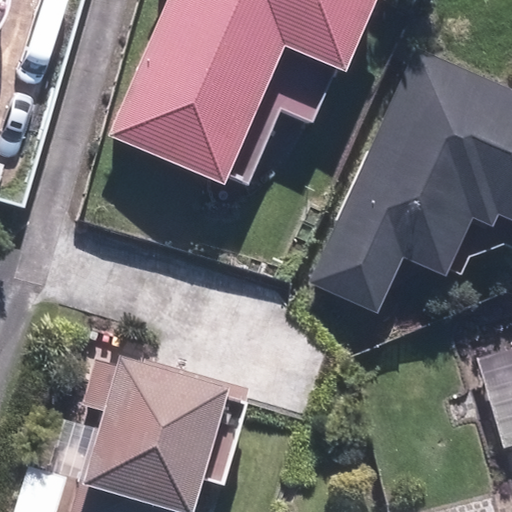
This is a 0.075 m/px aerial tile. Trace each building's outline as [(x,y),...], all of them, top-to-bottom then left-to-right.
[(0,0),(0,25),(2,22),(4,20),(5,17),(6,14),(8,10),(9,7),(9,4),(10,1),(9,0),(0,0)] [(162,0),(106,132),(248,192),(281,112),(312,125),(337,66),(348,71),(377,0),(162,0)] [(511,88),(416,46),(310,285),(377,315),(403,257),(449,278),(477,216),(495,224),(499,216),(511,221),(511,88)] [(511,340),(465,360),(503,451),(511,446),(511,340)] [(191,511),(228,381),(118,350),(115,361),(96,356),(82,406),(101,411),(82,481),(190,511),(191,511)] [(53,511),(63,479),(18,467),(5,511),(53,511)]
